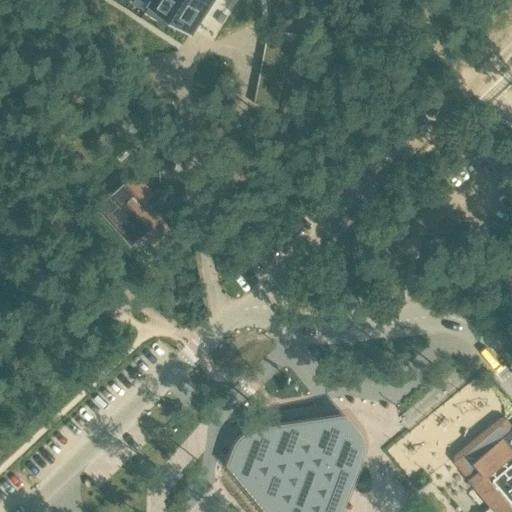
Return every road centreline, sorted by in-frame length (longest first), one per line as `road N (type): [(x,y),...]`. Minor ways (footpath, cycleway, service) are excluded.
road 1 (track): [(511,44),(223,319)]
road 2 (unclassified): [(21,511),(223,319)]
